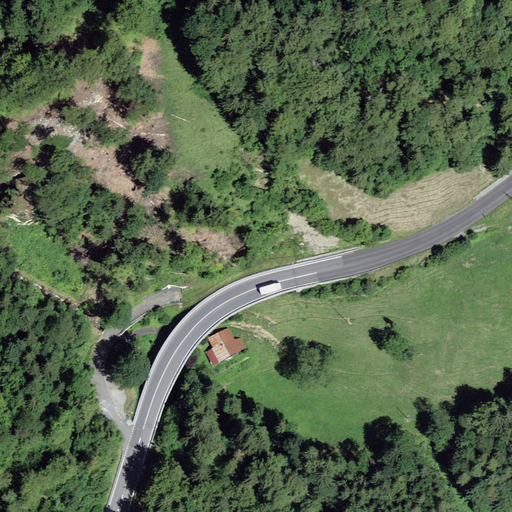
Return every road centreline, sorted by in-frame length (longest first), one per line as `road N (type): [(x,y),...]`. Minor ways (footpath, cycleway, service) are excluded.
road 1 (primary): [(511,186),(421,243),(263,287),(202,315),(170,353),(137,448)]
road 2 (track): [(102,343),(92,342),(69,392),(70,454),(0,477)]
road 3 (unclassified): [(109,332),(94,366),(107,404),(137,448)]
